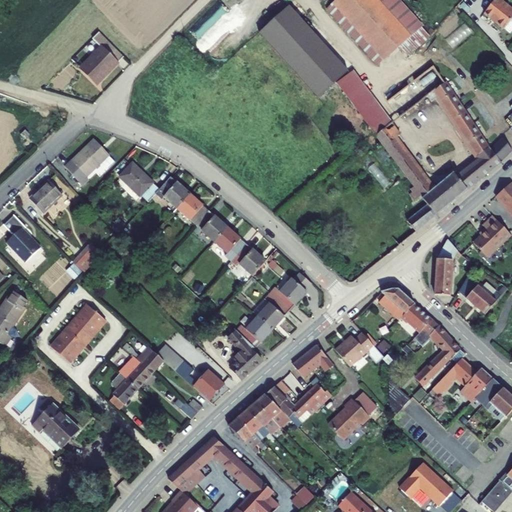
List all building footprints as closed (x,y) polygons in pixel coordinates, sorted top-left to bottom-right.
[(383,0),(334,0),(326,8),(394,65),(420,39),(383,0)] [(259,33),(316,97),(348,71),(289,5),(259,33)] [(489,6),(477,21),(497,37),(510,21),(489,6)] [(457,40),(459,44),(474,32),(467,23),(447,39),(452,44),(457,40)] [(92,35),(83,44),(94,54),(74,72),(91,89),(120,63),(92,35)] [(392,125),(352,72),(335,86),(374,138),(390,126),(392,125)] [(446,87),(431,99),(435,105),(441,102),(478,162),(455,181),(453,178),(434,195),(400,147),(405,142),(393,126),(376,140),(413,190),(408,193),(411,198),(408,200),(414,207),(421,201),(423,203),(422,205),(423,207),(404,223),(412,234),(503,162),(490,148),(488,150),(487,148),(485,150),(446,87)] [(12,141),(16,145),(21,141),(17,137),(12,141)] [(111,159),(95,143),(67,169),(85,188),(91,183),(88,180),(111,159)] [(157,193),(130,167),(117,181),(137,201),(139,199),(146,206),(154,198),(161,204),(165,200),(224,256),(222,259),(236,271),(238,268),(252,279),(263,266),(235,241),(215,222),(196,205),(169,181),(157,193)] [(65,200),(53,186),(33,204),(46,218),(65,200)] [(511,191),(508,187),(494,200),(508,216),(507,217),(511,222),(511,191)] [(26,231),(13,217),(2,227),(12,238),(5,245),(25,266),(40,252),(23,233),(26,231)] [(504,246),(485,226),(474,236),(479,241),(465,254),(480,269),(504,246)] [(436,255),(435,293),(450,294),(452,258),(458,258),(461,255),(452,249),(453,247),(449,242),(436,255)] [(101,255),(91,245),(72,264),(74,268),(68,273),(77,284),(101,255)] [(482,286),(470,275),(460,290),(486,313),(509,287),(506,284),(499,291),(487,281),(482,286)] [(227,370),(237,381),(258,362),(248,352),(250,349),(254,353),(270,335),(284,319),(305,295),(303,293),(310,286),(300,277),(293,284),(290,282),(280,294),(274,290),(240,328),(237,326),(224,340),(237,354),(232,359),(234,362),(227,370)] [(400,315),(401,316),(411,306),(395,292),(388,291),(378,294),(381,298),(376,303),(397,317),(400,315)] [(27,310),(9,299),(0,311),(0,343),(8,349),(14,339),(9,336),(27,310)] [(397,317),(376,303),(375,304),(393,321),(395,319),(397,317)] [(87,306),(50,349),(69,366),(106,322),(87,306)] [(409,327),(416,334),(420,331),(428,322),(411,306),(401,316),(408,324),(410,322),(412,324),(409,327)] [(397,317),(395,319),(401,325),(402,324),(415,335),(416,334),(409,327),(412,324),(410,322),(408,324),(401,316),(400,315),(397,317)] [(434,327),(428,322),(420,331),(416,334),(415,335),(409,341),(417,349),(426,339),(432,345),(439,353),(434,358),(411,381),(419,389),(456,351),(434,327)] [(344,336),(327,349),(342,366),(359,352),(368,362),(375,356),(354,333),(347,339),(344,336)] [(108,402),(115,409),(125,398),(135,389),(151,372),(161,362),(206,404),(222,387),(205,372),(194,383),(177,366),(182,362),(163,345),(153,354),(146,348),(134,359),(132,357),(115,376),(119,381),(115,386),(116,389),(110,396),(112,398),(108,402)] [(439,353),(432,345),(426,350),(434,358),(439,353)] [(314,347),(290,366),(301,378),(317,365),(323,372),(329,367),(314,347)] [(458,360),(428,391),(435,397),(452,379),(461,388),(456,393),(468,405),(472,401),(483,412),(488,408),(501,420),(511,408),(511,401),(478,371),(474,376),(458,360)] [(245,408),(224,426),(249,453),(280,423),(289,432),(326,396),(323,392),(322,394),(314,385),(315,384),(311,378),(305,383),(310,389),(292,405),(282,395),(287,391),(277,380),(271,385),(262,393),(256,398),(245,408)] [(407,402),(383,378),(384,414),(389,420),(407,402)] [(357,391),(349,400),(363,414),(371,406),(357,391)] [(340,409),(323,425),(338,440),(355,423),(357,425),(364,417),(346,398),(338,406),(340,409)] [(191,401),(179,413),(189,422),(200,408),(191,401)] [(79,433),(51,406),(30,427),(40,435),(44,432),(62,451),(79,433)] [(496,433),(486,446),(497,454),(507,441),(496,433)] [(212,438),(166,479),(175,487),(209,456),(251,493),(232,511),(273,511),(277,509),(280,511),(298,511),(312,498),(298,486),(279,507),(268,497),(273,491),(212,438)] [(436,504),(452,486),(422,459),(397,487),(410,499),(419,489),(436,504)] [(496,482),(475,505),(482,511),(491,511),(508,493),(511,496),(511,465),(502,477),(503,478),(498,484),(496,482)] [(369,511),(347,492),(335,505),(342,511),(369,511)] [(172,505),(165,511),(195,511),(199,509),(180,493),(170,503),(172,505)]
